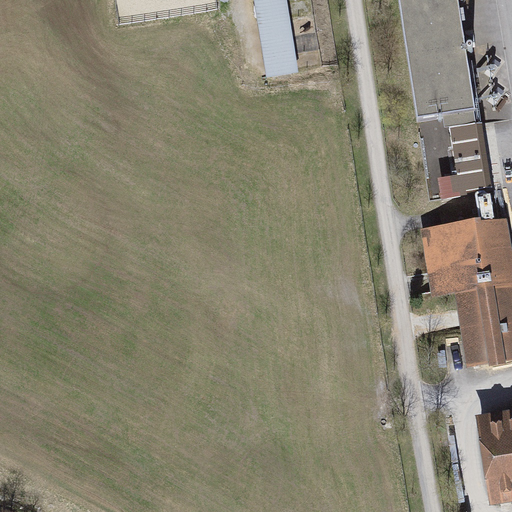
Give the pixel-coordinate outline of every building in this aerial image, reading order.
[(250,0),(265,84),(296,79),(282,0),(250,0)] [(384,0),(404,134),(473,123),(464,52),(456,0),(384,0)] [(511,118),(511,99),(498,0),(456,0),(464,52),(473,123),(511,118)] [(486,199),(476,132),(445,137),(452,185),(435,187),(438,206),(486,199)] [(511,367),(511,275),(503,223),(419,238),(430,306),(453,302),(465,375),(511,367)] [(511,418),(470,425),(484,511),(500,511),(511,510),(511,418)]
